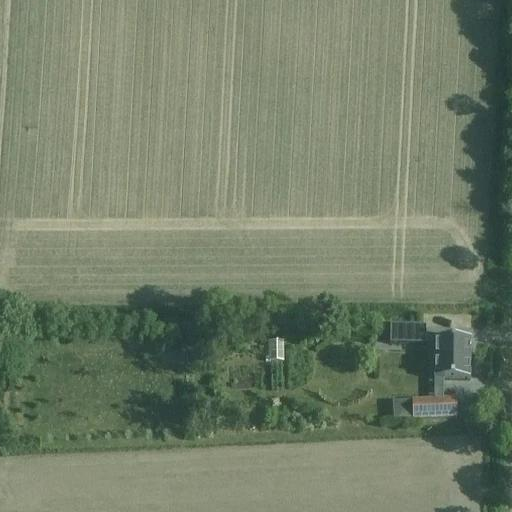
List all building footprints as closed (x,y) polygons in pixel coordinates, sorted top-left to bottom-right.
[(390,346),(426,347),(426,329),(390,328),(390,346)] [(434,341),(434,360),(469,361),(469,342),(434,341)] [(200,345),(179,346),(180,365),(200,365),(200,345)] [(469,361),(434,360),(434,380),(468,380),(469,361)] [(412,401),(413,421),(456,420),(455,400),(412,401)]
